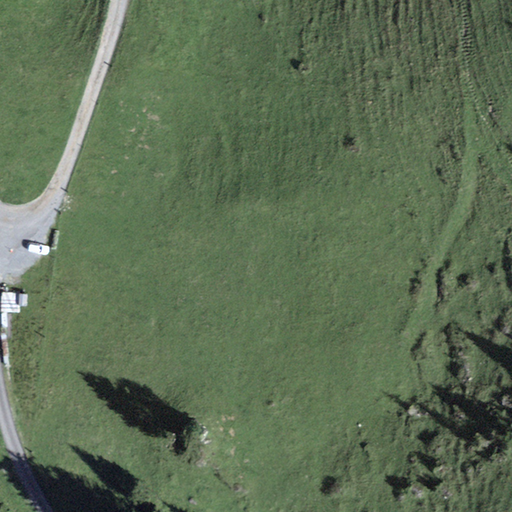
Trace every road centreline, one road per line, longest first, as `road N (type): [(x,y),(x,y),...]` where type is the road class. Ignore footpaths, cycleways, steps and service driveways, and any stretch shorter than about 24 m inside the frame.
road 1 (track): [(120,0),(58,183),(29,222),(0,236)]
road 2 (unclassified): [(0,396),(12,445),(44,511)]
